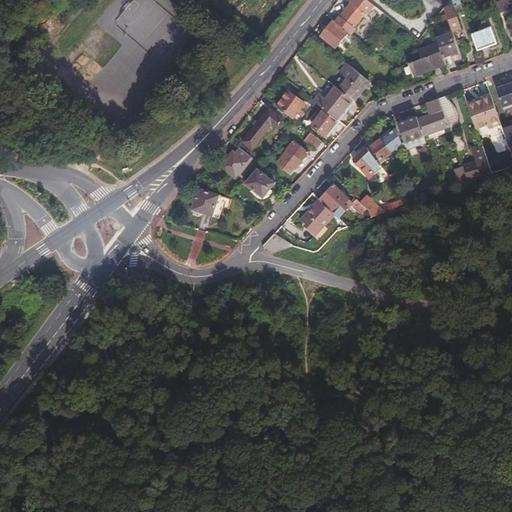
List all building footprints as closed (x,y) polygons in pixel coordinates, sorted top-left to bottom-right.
[(143,28),(167,26),(165,0),(135,0),(136,5),(125,5),(126,19),(121,19),(122,31),(143,29),(143,28)] [(353,2),(338,21),(352,32),(356,27),(355,26),(366,12),(368,14),(376,4),(371,0),(352,0),(352,1),(353,2)] [(444,7),(453,32),(462,29),(454,7),(458,5),(456,2),(458,0),(449,0),(448,2),(444,7)] [(511,0),(497,0),(501,10),(511,6),(511,0)] [(349,32),(334,20),(323,34),(337,46),(341,42),(346,46),(352,39),(346,35),(349,32)] [(491,28),(473,35),(479,50),(497,44),(491,28)] [(439,43),(444,58),(458,53),(452,35),(438,40),(439,43)] [(413,75),(446,64),(444,58),(439,43),(418,50),(422,59),(409,64),(413,75)] [(347,77),(338,87),(354,101),(371,81),(349,62),(341,72),(347,77)] [(339,120),(354,101),(338,87),(330,80),(314,100),(325,109),(337,118),(339,120)] [(511,83),(498,89),(506,111),(511,109),(511,83)] [(482,99),(468,104),(479,133),(482,132),(484,138),(488,137),(494,138),(506,134),(505,129),(491,93),(481,96),(482,99)] [(285,96),(278,105),(294,118),(298,113),(303,117),(307,112),(303,108),(306,103),(298,96),(293,102),(285,96)] [(447,96),(440,99),(453,136),(459,152),(461,151),(463,150),(464,148),(464,144),(460,140),(460,136),(457,135),(456,134),(455,132),(455,130),(455,128),(456,125),(457,122),(457,116),(457,112),(456,109),(455,106),(451,102),(448,99),(447,96)] [(419,120),(425,136),(444,129),(447,138),(453,136),(440,99),(428,103),(432,115),(419,120)] [(285,119),(271,107),(245,140),(255,148),(274,124),(278,128),(285,119)] [(337,118),(325,109),(313,125),(326,136),(339,120),(337,118)] [(419,120),(418,117),(400,124),(407,143),(403,144),(405,149),(406,150),(427,143),(425,136),(419,120)] [(366,143),(369,147),(381,164),(387,160),(385,157),(392,153),(391,152),(397,148),(399,151),(405,149),(403,144),(398,129),(381,140),(381,139),(377,142),(373,138),(366,143)] [(326,143),(313,133),(306,141),(317,150),(321,145),(323,146),(326,143)] [(310,152),(296,141),(279,162),(291,172),(296,167),(297,168),(310,152)] [(493,172),(484,146),(474,150),(475,152),(472,153),(475,163),(464,167),(469,181),(473,180),(471,176),(475,174),(476,178),(493,172)] [(235,176),(252,155),(243,147),(238,153),(234,149),(221,164),(235,176)] [(381,164),(369,147),(355,160),(369,176),(382,165),(381,164)] [(456,170),(461,184),(469,181),(464,167),(456,170)] [(275,182),(258,169),(246,183),(263,197),(275,182)] [(282,173),(279,176),(290,186),(293,182),(282,173)] [(335,185),(321,200),(337,214),(342,218),(351,208),(346,203),(350,198),(335,185)] [(420,191),(423,198),(434,194),(430,185),(423,187),(420,189),(420,191)] [(226,196),(200,188),(193,209),(220,217),(226,196)] [(406,198),(409,202),(423,198),(420,191),(406,198)] [(371,210),(373,216),(386,212),(385,211),(409,202),(406,198),(382,208),(368,196),(362,202),(369,208),(371,210)] [(369,208),(362,202),(359,199),(353,205),(364,215),(369,208)] [(327,225),(337,214),(321,200),(303,220),(307,223),(319,234),(327,225)] [(276,235),(265,246),(266,250),(276,252),(296,245),(276,235)]
